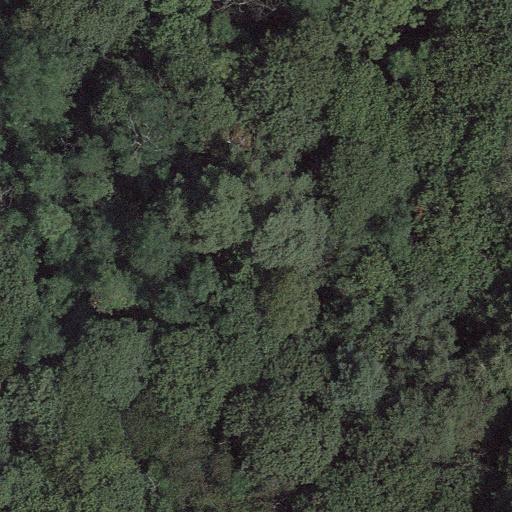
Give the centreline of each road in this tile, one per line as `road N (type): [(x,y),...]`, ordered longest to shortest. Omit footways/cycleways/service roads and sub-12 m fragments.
road 1 (track): [(48,0),(207,70),(327,109)]
road 2 (track): [(327,109),(511,245)]
